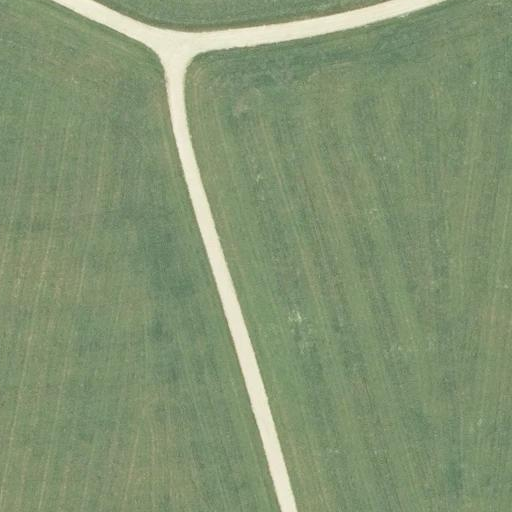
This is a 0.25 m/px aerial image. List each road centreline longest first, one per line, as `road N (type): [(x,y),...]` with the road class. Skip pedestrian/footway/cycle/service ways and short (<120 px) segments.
road 1 (track): [(288,511),(178,129),(176,46)]
road 2 (track): [(69,0),(176,46),(323,27),(427,0)]
